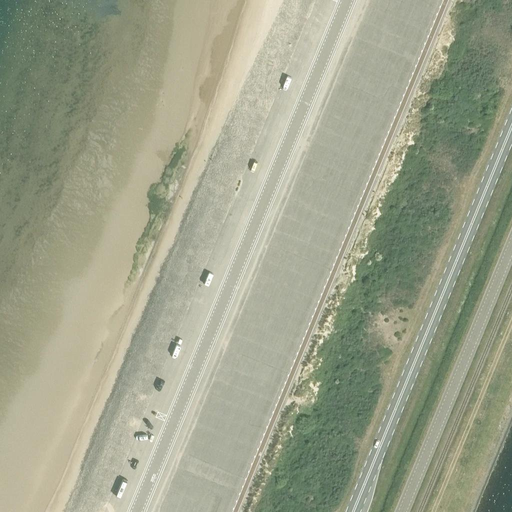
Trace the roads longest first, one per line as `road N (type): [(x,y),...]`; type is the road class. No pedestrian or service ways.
road 1 (unclassified): [(136,511),(345,0)]
road 2 (primary): [(352,511),(511,123)]
road 3 (tertiary): [(401,511),(511,242)]
